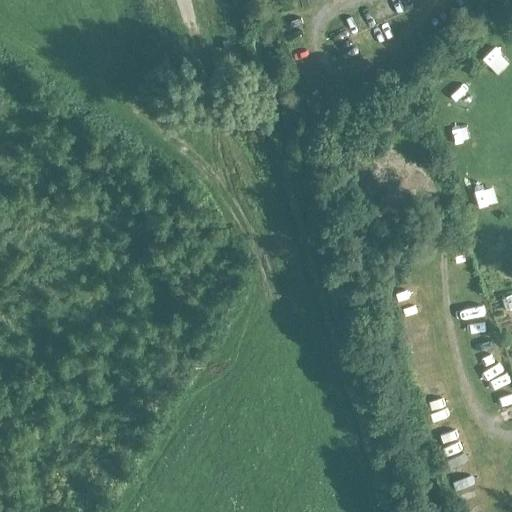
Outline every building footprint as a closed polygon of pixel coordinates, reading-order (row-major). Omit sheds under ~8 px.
[(460,319),(468,325),(483,310),(475,303),(460,319)] [(463,338),(472,343),(484,325),(475,319),(463,338)] [(430,351),(413,352),(415,383),(432,382),(430,351)] [(484,375),(493,378),(500,360),(491,356),(484,375)] [(433,419),(451,415),(448,405),(430,410),(433,419)]
